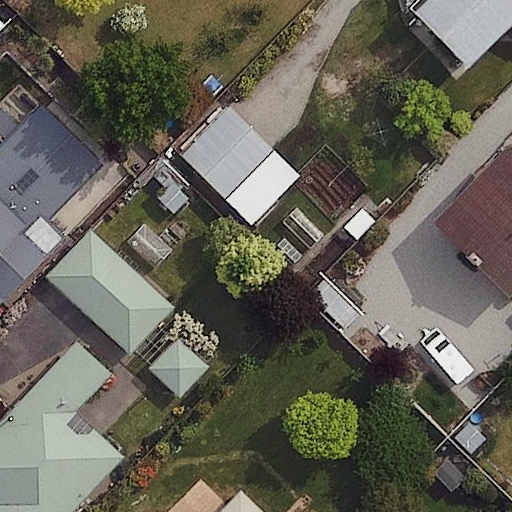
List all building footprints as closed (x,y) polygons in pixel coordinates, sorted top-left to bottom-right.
[(511,0),(419,0),(407,12),(459,65),(511,12),(511,0)] [(0,278),(107,170),(41,106),(0,147),(0,278)] [(223,107),(177,153),(248,223),(294,177),(223,107)] [(511,152),(506,146),(429,222),(502,295),(511,285),(511,152)] [(88,235),(46,280),(127,357),(169,313),(88,235)] [(216,362),(183,328),(154,357),(188,391),(216,362)] [(74,347),(0,431),(0,511),(74,511),(123,457),(74,414),(107,376),(74,347)] [(271,511),(247,487),(220,511),(271,511)]
